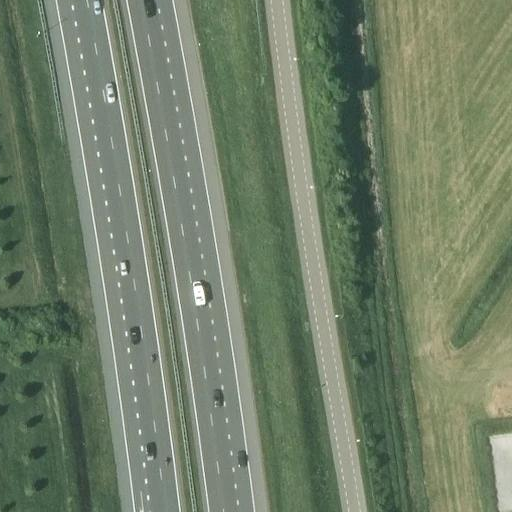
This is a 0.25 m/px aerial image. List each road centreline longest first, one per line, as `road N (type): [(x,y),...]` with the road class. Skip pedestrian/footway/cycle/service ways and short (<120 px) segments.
road 1 (motorway): [(223,511),(139,0)]
road 2 (motorway): [(86,0),(164,511)]
road 3 (unclassified): [(279,0),(350,511)]
